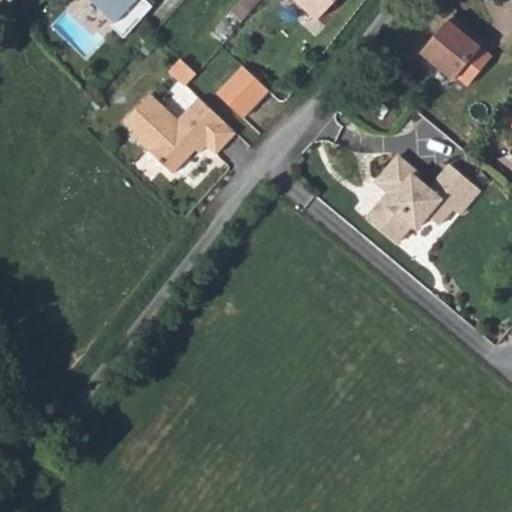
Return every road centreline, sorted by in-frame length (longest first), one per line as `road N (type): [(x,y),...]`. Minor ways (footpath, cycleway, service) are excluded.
road 1 (track): [(0,504),(257,172)]
road 2 (residential): [(257,172),(398,0)]
